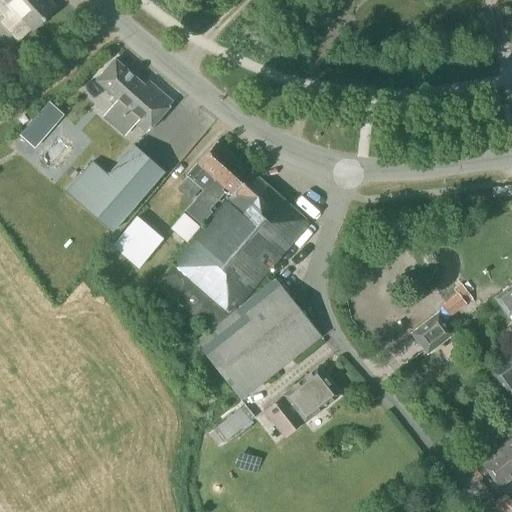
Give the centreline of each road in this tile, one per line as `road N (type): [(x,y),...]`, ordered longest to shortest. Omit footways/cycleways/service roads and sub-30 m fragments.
road 1 (residential): [(442,473),(315,300),(347,169)]
road 2 (tertiary): [(347,169),(291,152),(221,107),(93,0)]
road 3 (tertiary): [(511,154),(347,169)]
